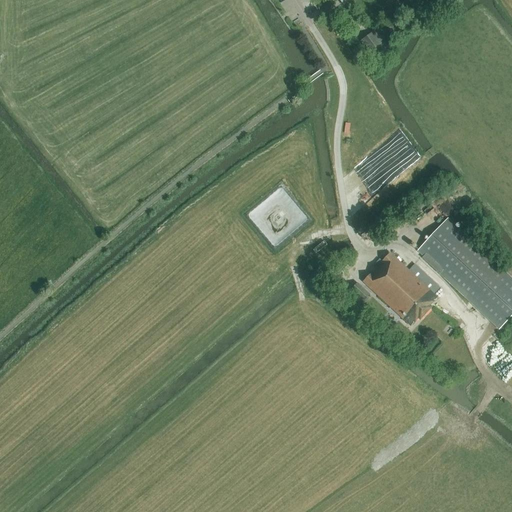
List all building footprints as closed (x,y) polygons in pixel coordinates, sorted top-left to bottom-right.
[(395,10),(392,5),(387,9),(391,14),(395,10)] [(378,29),(374,32),(362,41),(374,58),(386,48),(390,46),(378,29)] [(447,220),(418,251),(467,296),(467,297),(501,329),(511,317),(511,278),(497,265),(496,265),(447,220)] [(415,264),(409,270),(391,253),(382,262),(380,259),(374,266),(378,270),(374,275),(372,273),(364,282),(411,326),(419,318),(421,319),(432,307),(430,306),(438,297),(434,294),(441,287),(415,264)] [(359,308),(371,294),(358,282),(346,296),(359,308)]
